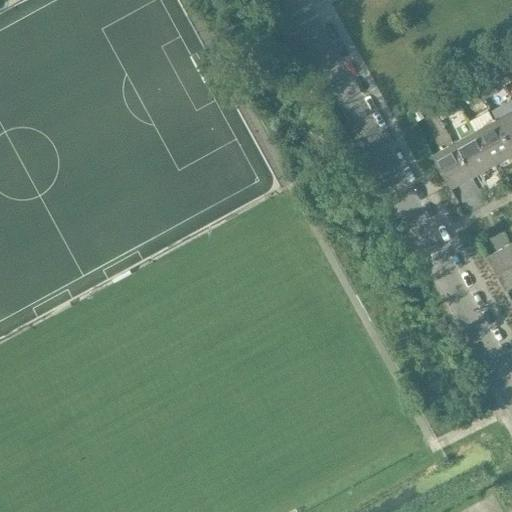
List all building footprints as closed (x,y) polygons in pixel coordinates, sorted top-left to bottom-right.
[(498,91),(494,85),(498,83),(493,74),(476,83),(481,92),(484,99),(498,91)] [(481,92),(476,83),(467,88),(471,97),(481,92)] [(467,88),(458,93),(463,102),(471,97),(467,88)] [(442,121),(455,113),(447,99),(434,107),(442,121)] [(511,111),(496,120),(511,149),(511,111)] [(511,149),(496,120),(474,132),(492,165),(511,154),(511,149)] [(474,132),(454,143),(472,176),(492,165),(474,132)] [(454,143),(432,155),(450,188),(472,176),(454,143)] [(511,250),(509,245),(487,256),(505,289),(511,285),(511,250)]
